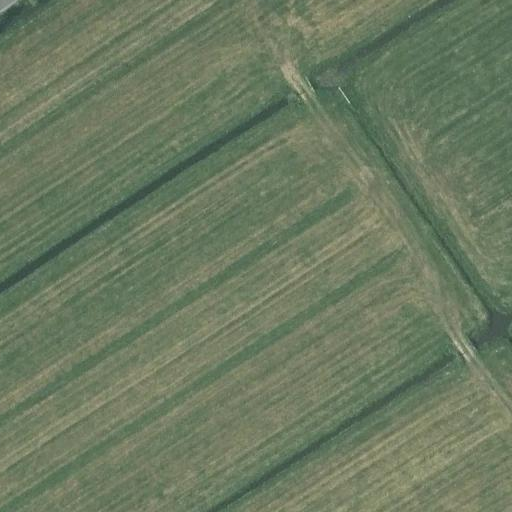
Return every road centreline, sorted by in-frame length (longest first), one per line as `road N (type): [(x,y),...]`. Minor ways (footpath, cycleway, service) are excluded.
road 1 (track): [(323,119),(442,275),(460,348),(511,411)]
road 2 (track): [(274,46),(323,119),(508,0)]
